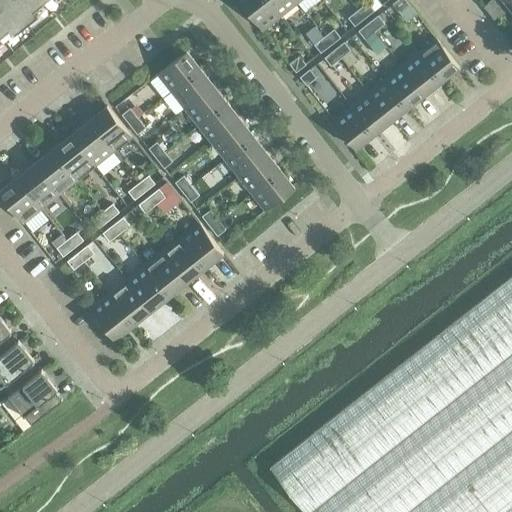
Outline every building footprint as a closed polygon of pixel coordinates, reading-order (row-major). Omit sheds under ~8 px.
[(0,0),(0,36),(10,28),(15,34),(40,14),(36,8),(45,0),(0,0)] [(263,30),(280,16),(267,0),(240,0),(240,1),(263,30)] [(267,0),(280,16),(297,3),(295,0),(267,0)] [(406,0),(396,0),(392,3),(399,12),(409,4),(406,0)] [(493,0),(485,6),(490,12),(504,0),(493,0)] [(511,0),(504,0),(490,12),(494,18),(509,6),(511,9),(511,0)] [(364,18),(374,10),(368,2),(358,10),(364,18)] [(364,18),(358,10),(348,17),(355,26),(364,18)] [(385,23),(378,15),(368,23),(375,31),(385,23)] [(368,23),(358,30),(365,39),(375,31),(368,23)] [(324,36),(331,45),(341,37),(334,29),(324,36)] [(375,31),(365,39),(377,54),(387,46),(375,31)] [(331,45),(324,36),(314,44),(321,53),(331,45)] [(418,51),(442,81),(459,67),(436,37),(418,51)] [(334,49),(341,58),(351,50),(344,42),(334,49)] [(341,58),(334,49),(324,57),(331,66),(341,58)] [(157,74),(171,91),(200,68),(187,50),(157,74)] [(401,65),(425,94),(442,81),(418,51),(401,65)] [(306,64),(299,56),(289,64),(296,72),(306,64)] [(384,78),(408,107),(425,94),(401,65),(384,78)] [(200,68),(171,91),(184,108),(214,85),(200,68)] [(316,77),(310,69),(300,77),(306,85),(316,77)] [(391,121),(408,107),(384,78),(368,91),(391,121)] [(184,108),(198,125),(227,102),(214,85),(184,108)] [(351,105),(374,134),(391,121),(368,91),(351,105)] [(227,102),(198,125),(211,142),(241,119),(227,102)] [(356,148),(374,134),(351,105),(333,119),(356,148)] [(90,121),(114,152),(133,137),(108,106),(90,121)] [(130,108),(122,114),(129,124),(138,118),(130,108)] [(129,124),(137,134),(146,128),(138,118),(129,124)] [(211,142),(225,159),(254,136),(241,119),(211,142)] [(72,135),(96,166),(114,152),(90,121),(72,135)] [(78,180),(96,166),(72,135),(54,149),(78,180)] [(225,159),(238,176),(268,153),(254,136),(225,159)] [(156,158),(165,152),(157,142),(148,148),(156,158)] [(36,163),(60,195),(78,180),(54,149),(36,163)] [(165,152),(156,158),(164,168),(172,162),(165,152)] [(238,176),(252,193),(281,170),(268,153),(238,176)] [(42,209),(60,195),(36,163),(18,178),(42,209)] [(252,193),(266,211),(295,187),(281,170),(252,193)] [(149,175),(139,183),(146,191),(156,184),(149,175)] [(184,176),(175,182),(183,192),(191,186),(184,176)] [(0,193),(24,224),(42,209),(18,178),(0,191),(0,193)] [(129,191),(136,199),(146,191),(139,183),(129,191)] [(191,186),(183,192),(191,202),(199,196),(191,186)] [(149,196),(156,205),(165,197),(159,188),(149,196)] [(156,205),(149,196),(139,204),(146,212),(156,205)] [(113,203),(103,211),(110,220),(120,212),(113,203)] [(210,210),(202,216),(210,226),(218,220),(210,210)] [(110,220),(103,211),(93,219),(100,228),(110,220)] [(113,224),(120,233),(130,225),(123,217),(113,224)] [(218,220),(210,226),(217,236),(226,229),(218,220)] [(205,268),(224,253),(199,222),(181,236),(205,268)] [(113,224),(103,232),(110,241),(120,233),(113,224)] [(77,232),(67,240),(73,248),(83,241),(77,232)] [(187,282),(205,268),(181,236),(163,251),(187,282)] [(63,256),(73,248),(67,240),(57,248),(63,256)] [(84,261),(90,257),(94,253),(87,245),(77,253),(84,261)] [(169,296),(187,282),(163,251),(145,265),(169,296)] [(74,269),(84,261),(77,253),(67,261),(74,269)] [(127,279),(151,310),(169,296),(145,265),(127,279)] [(305,511),(511,511),(511,277),(270,467),(305,511)] [(109,293),(133,324),(151,310),(127,279),(109,293)] [(115,339),(133,324),(109,293),(90,307),(115,339)] [(12,329),(10,327),(11,326),(0,311),(0,352),(17,339),(10,330),(12,329)] [(33,356),(34,355),(20,337),(17,339),(0,352),(0,380),(3,384),(10,378),(17,386),(40,368),(33,360),(35,358),(33,356)] [(58,387),(56,385),(57,384),(43,366),(40,368),(17,386),(9,392),(33,423),(64,398),(56,389),(58,387)]
